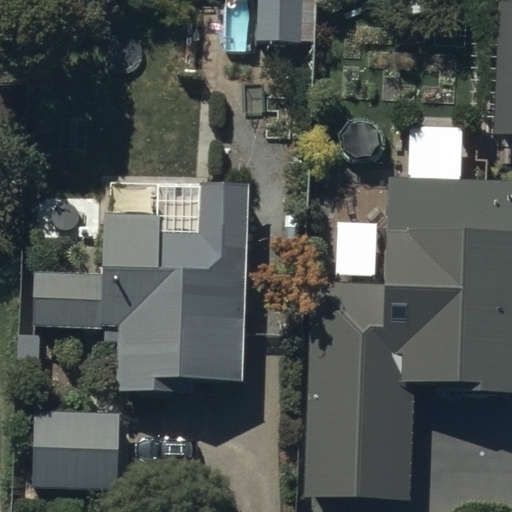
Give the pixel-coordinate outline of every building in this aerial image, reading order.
[(303,0),(258,0),(258,40),(303,40),(303,0)] [(511,11),(505,12),(502,135),(511,135),(511,11)] [(511,181),(386,179),(384,285),(308,283),(303,505),(413,508),(416,388),(462,389),(462,398),(511,399),(511,181)] [(159,219),(105,218),(104,277),(35,275),(34,330),(108,332),(108,346),(119,346),(118,398),(196,400),(196,389),(246,390),(250,189),(202,188),(201,239),(159,238),(159,219)] [(119,417),(33,416),(32,494),(118,495),(119,417)]
